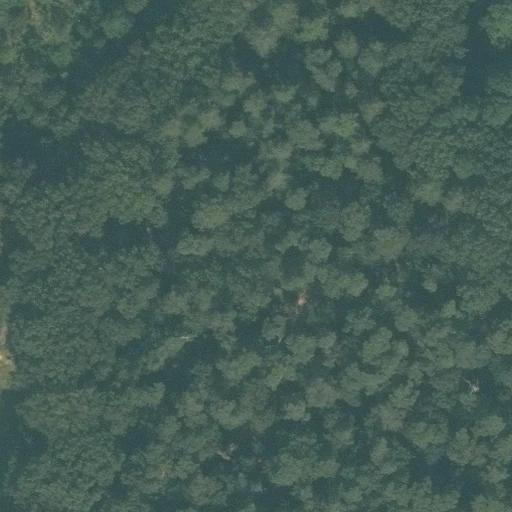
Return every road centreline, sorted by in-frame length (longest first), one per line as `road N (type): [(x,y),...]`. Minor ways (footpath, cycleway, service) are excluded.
road 1 (track): [(106,134),(131,159),(58,511)]
road 2 (track): [(106,134),(237,0)]
road 3 (track): [(0,248),(106,134)]
